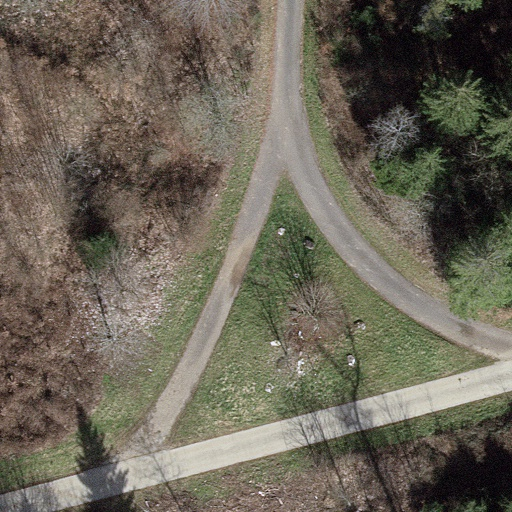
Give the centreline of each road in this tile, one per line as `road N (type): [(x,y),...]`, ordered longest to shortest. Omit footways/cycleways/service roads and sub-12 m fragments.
road 1 (track): [(511,372),(150,465),(248,291),(279,145)]
road 2 (track): [(511,347),(426,322),(279,145),(283,0)]
road 3 (track): [(0,509),(150,465)]
